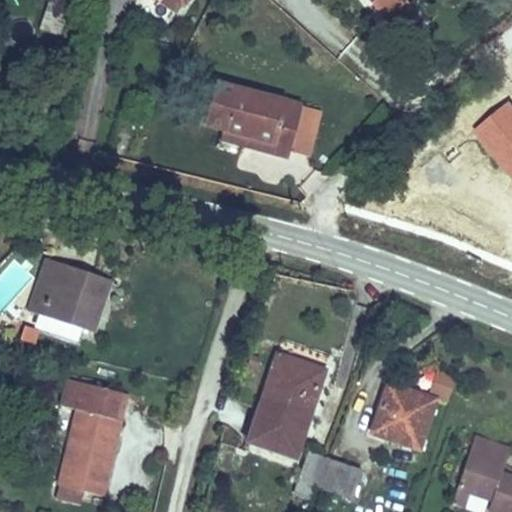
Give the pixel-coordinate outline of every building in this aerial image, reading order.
[(73,39),(81,13),(67,8),(68,5),(51,0),(48,0),(39,28),(60,35),(73,39)] [(130,0),(152,22),(174,0),(130,0)] [(360,0),(390,34),(415,14),(403,0),(360,0)] [(307,33),(342,56),(357,34),(322,11),(307,33)] [(195,135),(212,140),(261,153),(258,164),(280,170),(294,117),(206,94),(195,135)] [(261,153),(212,140),(209,151),(258,164),(261,153)] [(82,326),(92,282),(38,266),(21,310),(31,315),(30,330),(66,340),(71,324),(82,326)] [(30,333),(15,328),(10,340),(25,345),(30,333)] [(233,433),(267,446),(281,409),(293,411),(308,370),(262,354),(233,433)] [(105,417),(110,391),(55,377),(48,405),(63,409),(43,496),(67,503),(70,490),(95,496),(113,419),(105,417)] [(424,399),(430,386),(414,379),(408,393),(424,399)] [(393,448),(412,400),(366,382),(347,430),(393,448)] [(122,393),(110,391),(105,417),(113,419),(117,419),(122,393)] [(281,409),(267,446),(279,450),(293,411),(281,409)] [(485,511),(510,511),(511,508),(511,480),(485,470),(493,447),(457,432),(438,481),(473,495),(469,506),(485,511)] [(343,451),(296,434),(270,493),(285,499),(298,467),(331,481),(343,451)]
